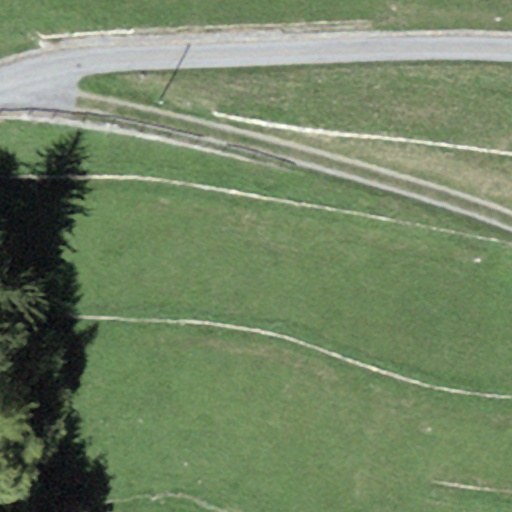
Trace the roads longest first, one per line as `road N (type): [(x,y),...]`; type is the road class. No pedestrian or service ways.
road 1 (track): [(0,90),(294,154),(511,227)]
road 2 (unclassified): [(0,80),(107,55),(435,46),(511,52)]
